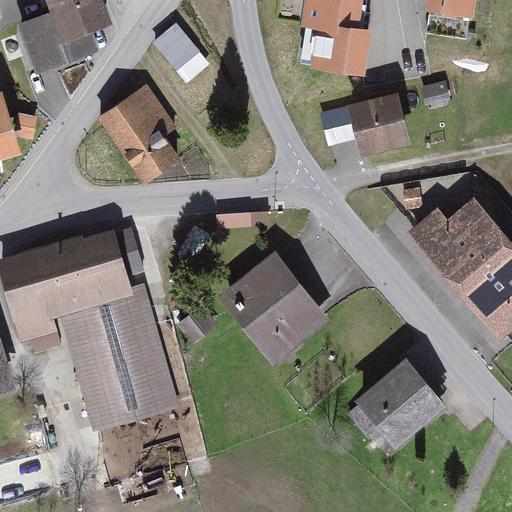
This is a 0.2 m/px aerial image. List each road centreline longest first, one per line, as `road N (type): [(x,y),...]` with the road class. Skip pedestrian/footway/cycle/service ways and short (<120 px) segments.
road 1 (residential): [(313,181),(511,414)]
road 2 (residential): [(27,209),(313,181)]
road 3 (residential): [(27,209),(167,0)]
road 4 (track): [(313,181),(511,151)]
road 5 (residential): [(243,0),(266,95),(313,181)]
road 6 (unknown): [(137,41),(202,138),(252,190)]
